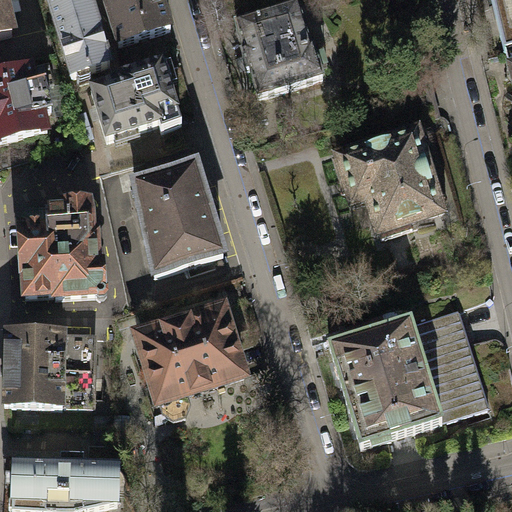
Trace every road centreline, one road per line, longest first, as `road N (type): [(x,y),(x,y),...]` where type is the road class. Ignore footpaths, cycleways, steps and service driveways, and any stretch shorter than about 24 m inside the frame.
road 1 (residential): [(181,0),(337,506)]
road 2 (residential): [(511,293),(439,0)]
road 3 (residential): [(337,506),(511,467)]
